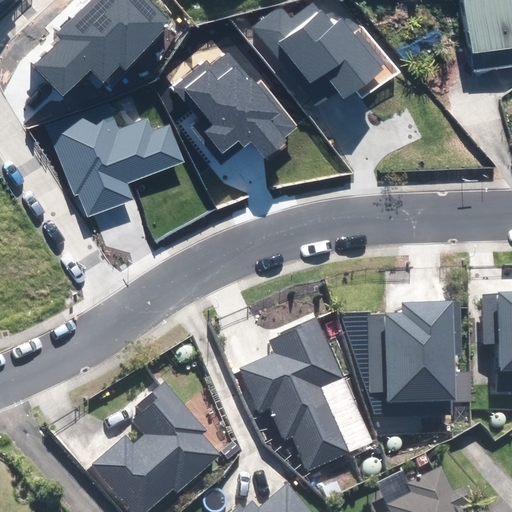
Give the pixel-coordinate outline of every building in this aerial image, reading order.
[(511,0),(450,0),(449,0),(457,55),(464,54),(466,72),(511,65),(511,0)] [(511,286),(486,286),(479,286),(479,345),(495,345),(495,368),(511,368),(511,286)] [(386,313),(368,313),(368,392),(383,392),(383,398),(454,398),(454,354),(462,354),(462,297),(405,297),(405,306),(386,306),(386,313)] [(372,444),(319,316),(271,335),(277,349),(244,363),(263,408),(272,405),(286,438),(298,433),(312,469),(372,444)] [(94,459),(138,511),(143,511),(175,486),(178,489),(222,452),(205,431),(208,428),(168,380),(139,404),(144,410),(134,417),(145,431),(134,441),(127,432),(94,459)] [(490,511),(488,505),(477,511),(463,484),(454,488),(442,464),(408,482),(413,490),(388,503),(392,511),(490,511)] [(315,511),(288,481),(260,505),(253,497),(235,511),(315,511)]
